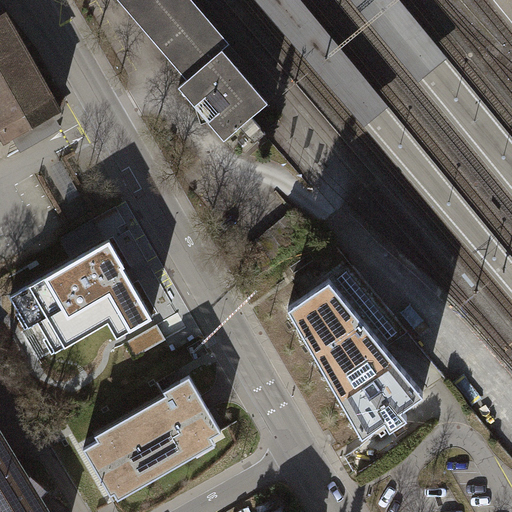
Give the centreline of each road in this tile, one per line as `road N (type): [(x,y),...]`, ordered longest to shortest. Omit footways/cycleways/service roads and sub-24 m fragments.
road 1 (residential): [(36,0),(301,451)]
road 2 (residential): [(301,451),(197,511)]
